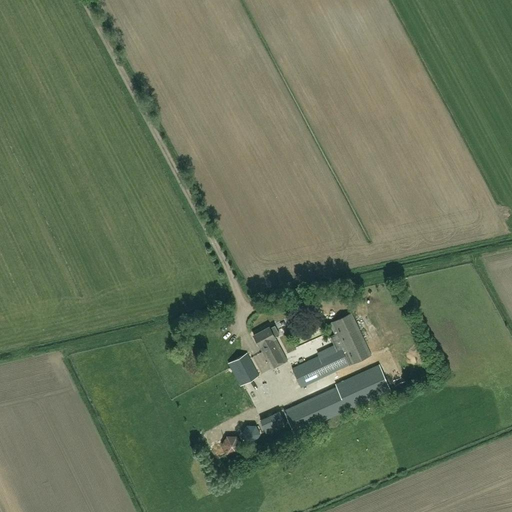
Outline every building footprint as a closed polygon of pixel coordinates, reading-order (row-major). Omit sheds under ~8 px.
[(335,334),(330,336),(334,345),(317,353),(319,356),(292,369),(301,387),(371,353),(352,313),(330,323),(335,334)] [(269,326),(254,334),(272,369),(287,360),(269,326)] [(259,375),(247,353),(229,363),(241,385),(259,375)] [(285,409),(296,434),(391,390),(379,364),(336,383),(337,385),(285,409)] [(261,419),(262,422),(256,425),(246,425),(242,433),(246,441),(256,442),(260,433),(262,438),(287,426),(280,410),(261,419)] [(218,457),(227,454),(224,445),(215,448),(218,457)]
